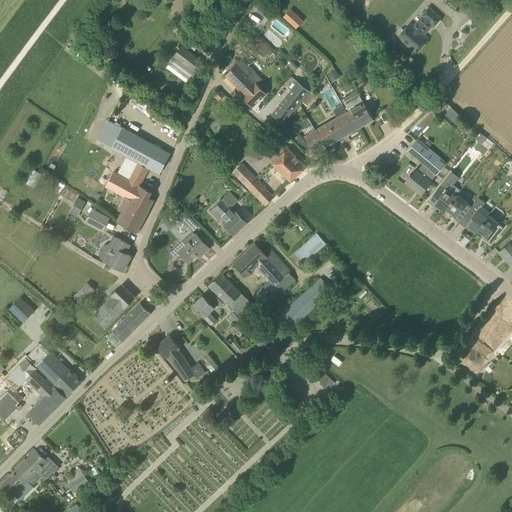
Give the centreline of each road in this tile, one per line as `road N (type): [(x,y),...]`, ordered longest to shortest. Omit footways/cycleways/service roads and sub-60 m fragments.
road 1 (residential): [(439,355),(372,342),(307,342),(220,384)]
road 2 (residential): [(0,474),(163,312)]
road 3 (track): [(511,9),(400,134),(352,172)]
road 4 (residential): [(148,281),(145,236),(212,76)]
road 5 (residential): [(501,284),(352,172),(320,171)]
road 6 (residential): [(179,296),(320,171)]
road 7 (residential): [(320,171),(212,76)]
